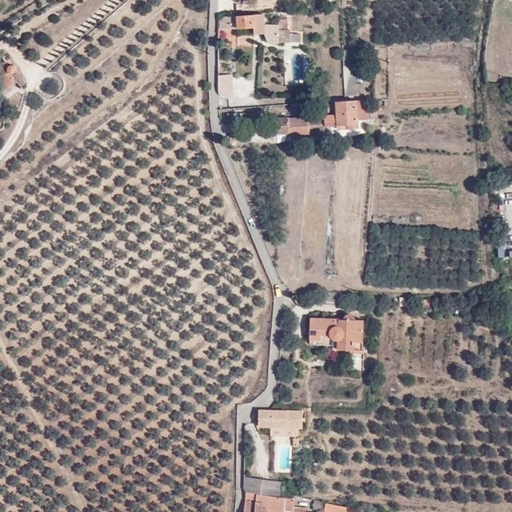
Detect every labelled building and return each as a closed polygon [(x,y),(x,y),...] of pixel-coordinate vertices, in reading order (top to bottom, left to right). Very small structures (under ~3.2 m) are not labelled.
[(263,24),(263,16),(220,17),(220,30),(253,29),(253,31),(263,31),(263,24)] [(277,24),(263,24),(263,31),(263,32),(267,43),(277,42),(298,42),(299,33),(289,33),(289,29),(286,29),(286,18),(277,18),(277,24)] [(353,53),(341,54),(341,96),(353,95),(353,53)] [(0,86),(12,80),(9,74),(14,71),(15,67),(11,64),(6,66),(4,62),(0,63),(0,86)] [(304,82),(304,68),(285,69),(285,83),(304,82)] [(217,78),(216,95),(224,96),(229,101),(229,78),(217,78)] [(341,102),(321,103),(321,110),(321,117),(333,116),(334,128),(344,127),(345,131),(357,130),(357,123),(366,123),(367,101),(341,102)] [(247,118),(256,120),(259,110),(249,108),(247,118)] [(322,130),(321,117),(321,110),(314,110),(314,111),(308,111),(307,116),(289,117),(289,116),(269,118),(270,135),(290,134),(290,136),(307,135),(307,131),(322,130)] [(511,205),(492,207),(493,224),(511,222),(511,205)] [(353,289),(312,290),(313,305),(342,305),(353,289)] [(417,307),(428,308),(428,297),(417,297),(417,307)] [(428,297),(428,308),(441,308),(441,297),(428,297)] [(342,318),(310,318),(310,336),(322,336),(322,331),(333,331),(334,335),(340,336),(340,345),(362,346),(363,316),(356,316),(353,311),(347,310),(342,318)] [(303,411),(292,411),(268,410),(257,411),(256,425),(270,425),(269,427),(271,427),(293,428),(294,435),(298,435),(298,429),(303,429),(303,411)] [(293,428),(271,427),(271,436),(294,437),(294,435),(293,428)] [(280,480),(241,474),(240,487),(244,492),(278,496),(280,480)] [(294,498),(244,493),(241,511),(267,511),(268,510),(281,511),(282,508),(291,509),(294,498)] [(345,511),(347,504),(325,501),(323,501),(322,511),(345,511)]
